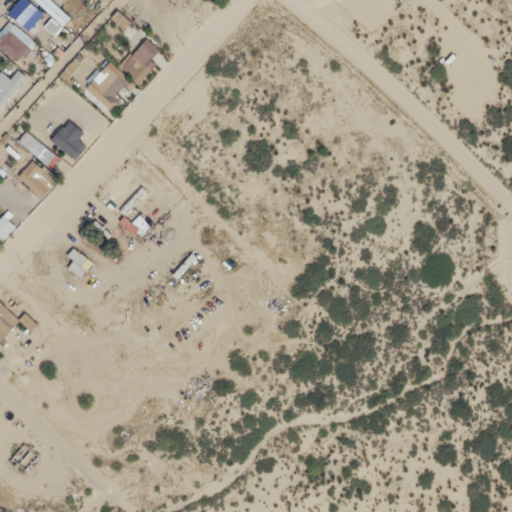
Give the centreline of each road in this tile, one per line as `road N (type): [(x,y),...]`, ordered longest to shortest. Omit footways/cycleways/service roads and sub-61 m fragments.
road 1 (residential): [(0,255),(237,0)]
road 2 (residential): [(511,206),(294,0)]
